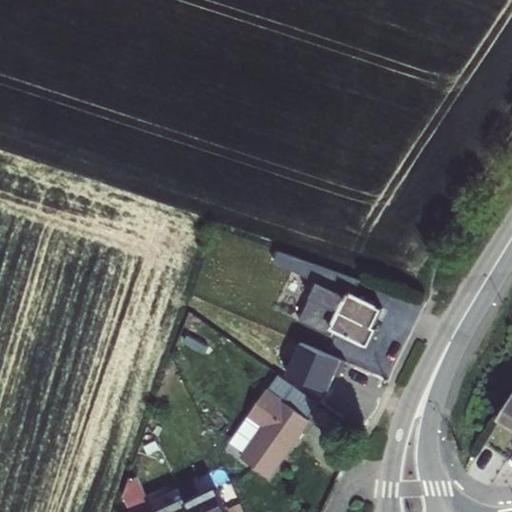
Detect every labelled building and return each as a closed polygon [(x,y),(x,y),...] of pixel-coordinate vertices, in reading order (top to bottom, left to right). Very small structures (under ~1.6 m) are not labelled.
[(339,269),(300,256),(295,269),(332,284),(339,269)] [(381,302),(332,284),(323,305),(341,312),(335,330),(366,341),(381,302)] [(341,312),(323,305),(316,323),(335,330),(341,312)] [(279,373),(333,392),(346,355),(292,337),(279,373)] [(308,418),(257,389),(242,416),(256,425),(239,457),(275,478),(308,418)] [(511,401),(499,423),(511,430),(511,401)] [(152,511),(149,506),(134,474),(125,494),(132,511),(152,511)] [(229,511),(218,484),(185,499),(191,511),(229,511)] [(182,492),(149,506),(152,511),(191,511),(185,499),(182,492)]
